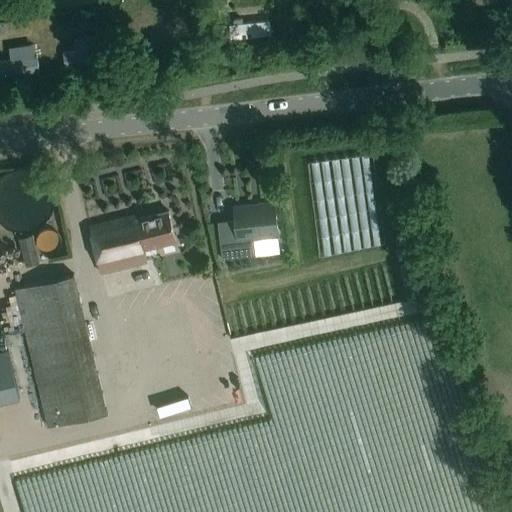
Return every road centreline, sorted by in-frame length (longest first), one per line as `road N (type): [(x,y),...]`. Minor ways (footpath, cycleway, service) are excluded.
road 1 (tertiary): [(0,139),(511,81)]
road 2 (unknown): [(0,17),(126,0)]
